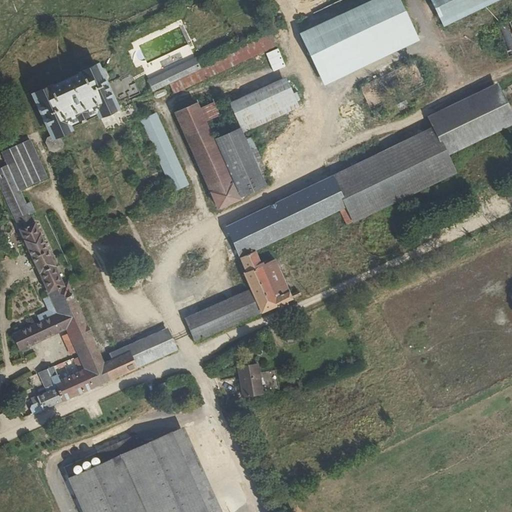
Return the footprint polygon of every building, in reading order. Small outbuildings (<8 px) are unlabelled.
[(414,32),(399,0),(353,0),(295,28),(319,77),(414,32)] [(430,0),(440,20),(481,0),(430,0)] [(510,54),(511,53),(511,29),(509,23),(499,27),(510,54)] [(273,40),(267,25),(210,53),(209,56),(148,86),(152,96),(273,40)] [(43,135),(43,143),(46,148),(51,149),(60,144),(56,132),(69,126),(66,120),(96,106),(99,112),(116,104),(115,101),(105,80),(108,71),(105,63),(101,62),(97,62),(96,60),(78,67),(81,74),(51,87),(47,81),(32,88),(51,131),(43,135)] [(284,71),(225,98),(237,126),(296,99),(284,71)] [(426,116),(493,84),(489,76),(423,109),(426,116)] [(443,149),(509,116),(498,93),(493,84),(426,116),(427,118),(223,222),(236,253),(251,244),(315,213),(337,202),(345,221),(451,167),(443,149)] [(236,192),(194,96),(173,105),(214,201),(236,192)] [(156,107),(140,114),(172,182),(188,175),(156,107)] [(233,132),(219,138),(240,189),(254,184),(233,132)] [(0,178),(12,171),(7,159),(0,162),(0,178)] [(22,195),(12,171),(0,178),(0,187),(7,203),(22,195)] [(25,195),(22,195),(7,203),(12,214),(28,208),(29,205),(25,195)] [(12,214),(20,230),(34,223),(28,208),(12,214)] [(505,242),(496,221),(466,235),(474,257),(505,242)] [(20,230),(45,286),(59,281),(34,223),(20,230)] [(258,257),(251,244),(236,253),(249,287),(258,307),(273,301),(275,304),(285,300),(283,297),(296,290),(294,287),(287,289),(273,257),(258,257)] [(75,352),(90,385),(134,364),(128,349),(111,357),(101,362),(64,279),(59,281),(45,286),(54,307),(61,323),(66,332),(75,352)] [(235,317),(258,307),(249,287),(226,297),(235,317)] [(185,317),(192,336),(193,337),(235,317),(226,297),(185,317)] [(11,328),(18,344),(40,333),(61,323),(54,307),(11,328)] [(44,341),(66,332),(61,323),(40,333),(44,341)] [(128,349),(134,364),(172,347),(171,345),(163,325),(126,342),(128,349)] [(171,327),(172,336),(183,335),(182,326),(171,327)] [(111,357),(128,349),(126,342),(108,350),(111,357)] [(52,385),(59,398),(90,385),(75,352),(68,355),(74,369),(57,378),(51,381),(52,385)] [(254,361),(237,361),(239,389),(255,390),(254,361)] [(44,366),(51,381),(57,378),(50,364),(44,366)] [(43,385),(51,381),(44,366),(35,370),(43,385)] [(37,409),(59,398),(52,385),(38,393),(40,399),(29,404),(32,411),(37,409)] [(203,511),(169,435),(69,481),(82,511),(203,511)]
